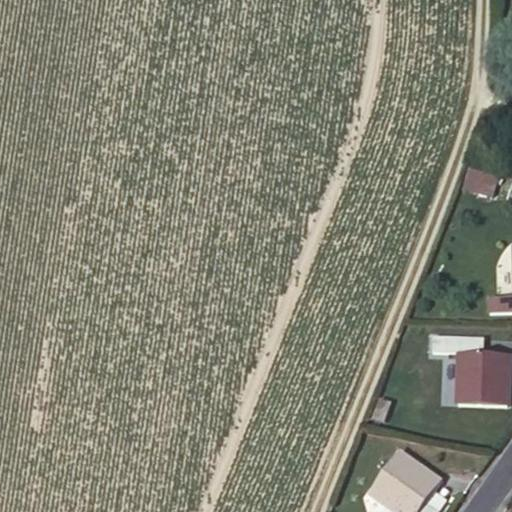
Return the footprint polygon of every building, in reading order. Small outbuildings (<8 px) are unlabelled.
[(479,196),(485,175),(473,171),(467,193),(479,196)] [(498,179),(485,175),(479,196),(492,200),(498,179)] [(511,299),(489,300),(490,317),(511,315),(511,299)] [(460,356),(459,407),(508,409),(509,357),(484,357),(484,340),(434,338),(433,355),(460,356)] [(391,405),(381,401),(374,420),(384,424),(391,405)] [(435,511),(426,505),(434,493),(441,484),(398,455),(370,495),(385,506),(380,511),(435,511)] [(426,505),(435,511),(440,511),(447,502),(434,493),(426,505)]
